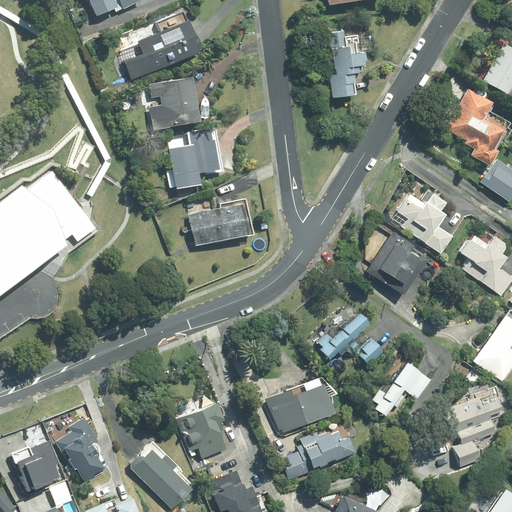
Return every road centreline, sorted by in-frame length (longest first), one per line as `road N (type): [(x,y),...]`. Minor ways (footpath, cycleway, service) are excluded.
road 1 (residential): [(0,396),(252,294),(277,281),(312,234)]
road 2 (residential): [(312,234),(457,0)]
road 3 (residential): [(266,0),(294,212),(312,234)]
road 4 (unknown): [(205,313),(242,424),(294,511)]
